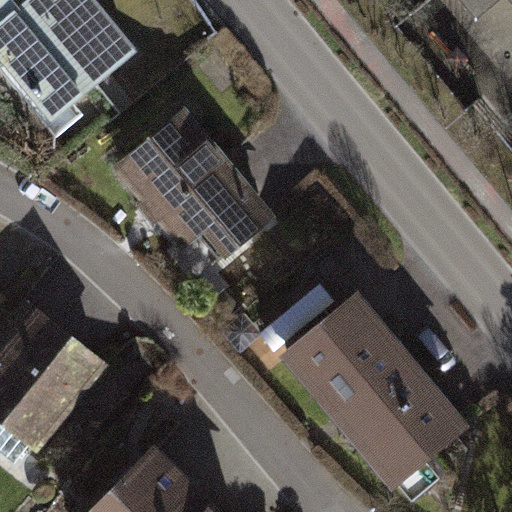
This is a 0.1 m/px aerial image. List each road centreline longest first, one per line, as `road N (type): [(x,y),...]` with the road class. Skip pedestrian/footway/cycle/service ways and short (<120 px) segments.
road 1 (residential): [(0,187),(84,246),(149,307),(330,511)]
road 2 (secondary): [(511,319),(248,0)]
